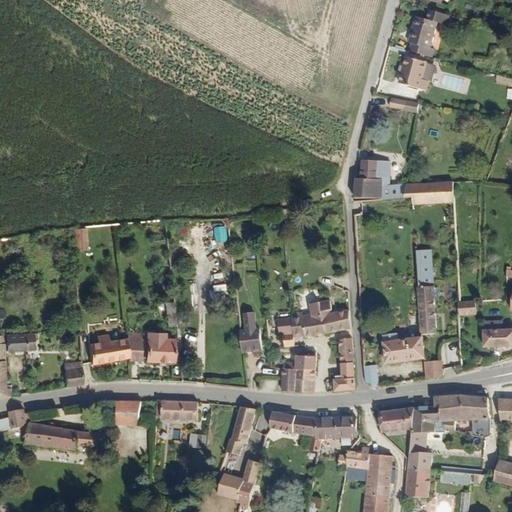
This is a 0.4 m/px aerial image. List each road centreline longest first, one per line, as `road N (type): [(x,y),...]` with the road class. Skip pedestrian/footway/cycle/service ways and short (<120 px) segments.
road 1 (residential): [(365,396),(349,171),(395,0)]
road 2 (secondary): [(0,406),(119,390),(316,402),(365,396)]
road 3 (secondary): [(365,396),(511,375)]
road 4 (unknown): [(498,377),(494,511)]
road 5 (unknown): [(365,396),(393,456),(395,511)]
